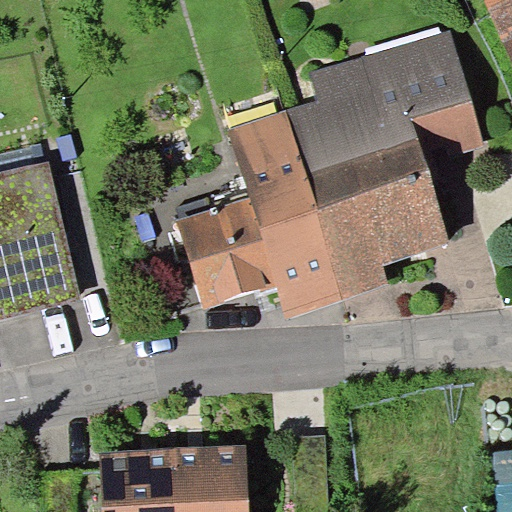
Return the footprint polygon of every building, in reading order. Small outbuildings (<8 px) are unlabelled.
[(511,0),(481,0),(480,1),(511,69),(511,106),(508,109),(511,116),(511,0)] [(319,113),(282,124),(332,285),(442,248),(413,149),(440,141),(444,156),(472,149),(449,72),(372,95),(364,70),(311,86),(319,113)] [(278,304),(332,285),(282,124),(228,141),(240,179),(238,180),(248,212),(213,223),(212,218),(207,220),(208,225),(177,235),(201,311),(273,289),(278,304)] [(0,317),(66,302),(38,181),(0,189),(0,317)] [(241,511),(239,463),(169,466),(170,511),(241,511)] [(101,511),(170,511),(169,466),(99,470),(101,511)] [(323,511),(324,503),(292,505),(292,511),(323,511)]
